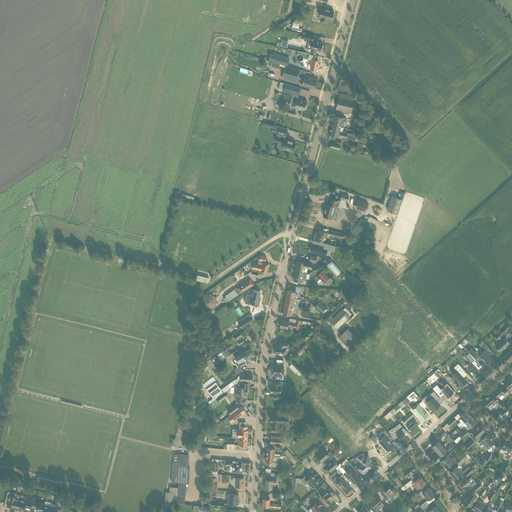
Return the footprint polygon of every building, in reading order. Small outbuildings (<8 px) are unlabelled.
[(321,7),(319,15),(322,16),(320,20),(326,22),(327,17),(332,19),(334,10),(331,9),(325,7),(325,8),(324,8),(321,7)] [(312,41),(313,36),(301,33),(300,38),(309,40),(306,52),(316,54),(316,50),(321,51),(321,49),(322,49),(323,45),(322,45),(322,43),(319,42),(319,41),(316,41),(316,42),(312,41)] [(287,66),(288,61),(284,60),(285,57),(274,54),(272,61),(285,65),(285,66),(300,70),(286,66),(287,66)] [(310,60),(309,64),(308,64),(307,68),(316,70),(318,61),(315,60),(316,55),(309,54),(307,59),(310,60)] [(283,74),(282,78),(296,83),(297,78),(303,80),(301,84),(311,87),(314,88),(316,80),(313,79),(308,78),(308,77),(299,74),(300,70),(285,66),(283,74)] [(298,108),(304,110),(307,102),(298,99),(298,98),(297,98),(298,95),(298,96),(300,88),(285,83),(283,91),(293,94),(290,102),(292,102),(290,106),(294,107),(293,107),(298,109),(298,108)] [(335,109),(340,110),(355,114),(359,98),(339,93),(335,109)] [(334,115),(331,125),(343,128),(345,118),(343,117),(339,116),(334,115)] [(343,128),(331,125),(329,134),(334,135),(338,136),(345,138),(347,133),(342,131),(343,128)] [(296,143),(291,142),(292,141),(288,140),(283,139),(284,135),(286,135),(287,129),(277,126),(277,129),(278,130),(275,141),(283,143),(282,149),(287,150),(288,149),(294,150),(294,149),(294,150),(295,150),(296,146),(295,146),(295,147),(296,143)] [(348,133),(346,139),(355,141),(357,135),(348,133)] [(386,210),(397,214),(402,199),(391,196),(386,210)] [(325,209),(323,216),(325,216),(325,217),(326,217),(332,218),(336,201),(335,200),(330,199),(329,205),(325,204),(324,209),(325,209)] [(357,199),(354,208),(365,211),(368,203),(357,199)] [(313,239),(323,241),(324,237),(326,238),(327,232),(318,230),(318,232),(315,231),(313,239)] [(309,251),(316,252),(316,253),(320,254),(322,248),(333,251),(334,246),(317,242),(317,244),(315,244),(314,245),(311,245),(309,251)] [(266,257),(261,256),(259,255),(257,264),(253,263),(252,268),(261,270),(260,271),(266,272),(269,264),(265,263),(266,257)] [(325,263),(337,274),(341,270),(329,259),(325,263)] [(293,277),(293,280),(298,281),(302,282),(303,281),(303,280),(305,273),(305,272),(303,272),(295,270),(293,277)] [(317,274),(316,275),(320,279),(324,283),(325,282),(329,286),(333,282),(321,270),(317,274)] [(241,293),(254,285),(250,278),(236,287),(241,293)] [(340,289),(337,292),(341,296),(345,299),(347,297),(340,289)] [(237,295),(233,290),(225,296),(229,301),(237,295)] [(259,298),(260,292),(252,290),(251,295),(247,294),(244,303),(250,304),(250,303),(258,305),(260,299),(259,298)] [(287,290),(286,296),(300,299),(300,296),(299,296),(300,293),(297,292),(287,290)] [(286,296),(285,302),(293,304),(297,306),(298,301),(299,301),(300,299),(286,296)] [(293,304),(285,302),(282,314),(291,315),(291,312),(296,313),(297,306),(293,304)] [(325,308),(319,302),(315,306),(322,312),(325,308)] [(329,321),(337,329),(350,317),(349,316),(352,314),(345,307),(342,309),(329,321)] [(254,319),(251,315),(249,316),(249,315),(238,323),(241,328),(254,319)] [(294,328),(298,329),(300,320),(295,319),(294,322),(289,321),(281,320),(280,327),(287,329),(288,327),(294,328)] [(494,345),(500,351),(510,343),(506,339),(510,335),(510,336),(511,334),(511,328),(509,325),(506,328),(506,329),(501,333),(503,337),(494,345)] [(338,337),(346,346),(356,337),(348,329),(338,337)] [(232,336),(236,340),(242,335),(238,331),(232,336)] [(430,337),(422,344),(427,349),(435,342),(430,337)] [(274,353),(279,354),(279,353),(288,355),(292,352),(289,349),(284,343),(280,340),(277,343),(276,345),(274,353)] [(294,351),(297,355),(307,345),(304,341),(296,349),(294,351)] [(242,352),(246,359),(253,355),(246,342),(241,345),(244,350),(242,352)] [(435,342),(427,349),(432,354),(440,347),(435,342)] [(484,350),(478,355),(483,361),(485,360),(487,363),(492,358),(489,355),(490,355),(490,354),(492,352),(485,343),(481,347),(484,350)] [(440,347),(432,354),(437,360),(444,353),(440,347)] [(470,347),(467,351),(469,353),(473,357),(477,354),(470,347)] [(224,357),(225,358),(225,357),(226,357),(230,355),(226,349),(221,352),(224,357)] [(246,359),(242,352),(235,356),(234,353),(230,355),(226,357),(228,362),(232,360),(236,358),(238,362),(235,363),(237,366),(239,366),(240,366),(244,364),(246,363),(245,361),(244,361),(244,360),(246,359)] [(358,353),(350,360),(355,365),(363,358),(358,353)] [(403,353),(401,362),(412,359),(413,355),(403,353)] [(469,353),(465,356),(472,364),(467,368),(470,371),(472,373),(473,375),(478,370),(478,369),(482,366),(473,357),(469,353)] [(220,360),(217,354),(210,359),(213,364),(220,360)] [(363,358),(355,365),(360,371),(368,363),(363,358)] [(280,374),(283,374),(283,366),(283,359),(276,359),(276,365),(272,365),(272,369),(271,369),(271,373),(271,374),(275,374),(275,378),(280,379),(280,374)] [(412,359),(401,362),(407,369),(415,362),(412,359)] [(415,362),(407,369),(410,372),(418,365),(415,362)] [(291,363),(288,366),(295,373),(298,370),(291,363)] [(368,363),(360,371),(363,374),(371,367),(368,363)] [(456,370),(452,374),(461,385),(466,381),(463,377),(464,376),(464,377),(467,374),(458,364),(454,367),(456,370)] [(418,365),(410,372),(413,375),(421,369),(418,365)] [(371,367),(363,374),(368,379),(376,372),(371,367)] [(338,373),(331,379),(334,383),(342,377),(338,373)] [(235,379),(228,384),(230,387),(231,386),(235,383),(239,382),(239,381),(240,381),(247,381),(252,381),(252,375),(247,374),(240,374),(240,375),(239,375),(237,377),(237,379),(236,379),(235,379)] [(506,385),(504,387),(509,393),(511,390),(511,380),(508,376),(503,381),(506,385)] [(342,377),(334,383),(337,387),(345,380),(342,377)] [(396,377),(391,381),(397,388),(402,384),(396,377)] [(345,380),(337,387),(341,390),(348,383),(345,380)] [(216,398),(224,392),(215,381),(206,388),(214,399),(216,398)] [(235,383),(231,386),(236,387),(236,394),(236,400),(246,400),(246,392),(248,392),(248,384),(243,383),(240,383),(240,382),(240,381),(239,381),(239,382),(235,383)] [(391,381),(388,384),(394,391),(397,388),(391,381)] [(271,385),(270,392),(280,393),(281,385),(280,385),(280,383),(273,383),(273,386),(271,385)] [(348,383),(341,390),(344,393),(351,386),(348,383)] [(388,384),(385,387),(391,394),(394,391),(388,384)] [(437,384),(433,388),(440,396),(444,393),(448,397),(453,393),(446,385),(441,389),(437,384)] [(509,393),(504,387),(501,389),(498,385),(492,390),(498,396),(501,399),(504,396),(504,397),(509,393)] [(351,386),(344,393),(347,397),(355,390),(351,386)] [(385,387),(381,390),(387,397),(391,394),(385,387)] [(316,390),(309,397),(313,401),(320,395),(316,390)] [(381,390),(377,394),(381,398),(379,401),(383,405),(386,403),(383,400),(387,397),(381,390)] [(431,397),(427,401),(434,409),(439,404),(436,400),(439,397),(433,391),(429,394),(431,397)] [(224,392),(216,398),(219,401),(227,396),(224,392),(224,393),(224,392)] [(320,395),(313,401),(317,406),(324,399),(320,395)] [(490,409),(499,401),(494,395),(491,397),(489,395),(482,400),(490,409)] [(372,398),(368,402),(374,409),(378,405),(380,408),(383,405),(379,401),(376,403),(372,398)] [(415,411),(416,412),(416,413),(416,412),(418,414),(420,417),(421,418),(421,419),(423,420),(422,419),(424,417),(424,418),(426,416),(428,414),(428,415),(429,415),(426,412),(424,410),(425,410),(424,409),(424,410),(423,409),(427,406),(427,405),(423,401),(422,400),(419,403),(418,403),(421,406),(415,411)] [(368,402),(364,405),(370,412),(374,409),(368,402)] [(227,411),(230,414),(238,408),(235,404),(227,411)] [(364,405),(360,408),(367,415),(370,412),(364,405)] [(241,406),(227,417),(231,422),(245,411),(241,406)] [(331,406),(324,413),(328,417),(335,411),(331,406)] [(360,408),(357,412),(363,419),(367,415),(360,408)] [(505,414),(507,411),(504,409),(503,409),(502,411),(501,411),(499,414),(500,415),(501,416),(497,420),(501,422),(504,418),(505,418),(507,415),(505,414)] [(457,418),(462,424),(471,416),(466,410),(457,418)] [(335,411),(328,417),(332,422),(339,415),(335,411)] [(357,412),(352,416),(359,422),(363,419),(357,412)] [(413,413),(403,422),(407,427),(407,426),(411,430),(417,424),(415,421),(417,418),(413,413)] [(270,421),(272,421),(271,428),(278,429),(279,422),(288,422),(288,415),(270,414),(270,421)] [(471,416),(462,424),(467,429),(476,421),(471,416)] [(442,428),(444,430),(450,425),(456,420),(454,417),(442,428)] [(346,423),(339,429),(343,433),(350,427),(346,423)] [(396,429),(391,433),(395,437),(397,435),(400,438),(405,434),(399,428),(402,426),(399,423),(397,425),(396,425),(394,427),(396,429)] [(476,428),(471,431),(474,435),(476,437),(481,433),(484,430),(479,424),(476,428)] [(232,436),(232,437),(239,437),(240,438),(247,438),(248,430),(247,430),(247,426),(240,425),(240,426),(240,429),(239,429),(238,429),(237,433),(236,433),(232,432),(232,436)] [(350,427),(343,433),(347,438),(354,431),(350,427)] [(383,437),(378,441),(387,450),(392,446),(392,445),(393,444),(390,440),(392,438),(393,439),(384,428),(384,429),(385,430),(380,434),(383,437)] [(454,440),(456,443),(461,438),(468,433),(465,430),(459,436),(454,440)] [(493,439),(488,433),(479,441),(487,449),(494,442),(492,440),(493,439)] [(270,443),(281,444),(282,437),(271,435),(270,443)] [(238,445),(247,446),(247,438),(240,438),(239,437),(238,445)] [(511,452),(511,444),(511,445),(511,444),(511,441),(505,438),(500,449),(507,452),(511,454),(511,452)] [(432,446),(436,451),(442,445),(438,440),(432,446)] [(449,446),(447,448),(450,451),(455,446),(452,443),(449,446)] [(351,453),(346,458),(348,460),(356,457),(361,454),(358,451),(360,448),(355,444),(348,450),(351,453)] [(442,445),(436,451),(440,455),(446,450),(442,445)] [(283,451),(295,465),(298,463),(287,449),(283,451)] [(329,460),(334,455),(332,454),(330,451),(327,453),(324,449),(317,456),(322,461),(326,457),(329,460)] [(485,455),(483,460),(484,461),(488,463),(490,458),(493,453),(492,453),(489,451),(486,456),(485,455)] [(455,459),(457,462),(465,455),(462,452),(455,459)] [(189,467),(187,467),(188,455),(177,454),(176,462),(173,461),(171,482),(178,482),(177,495),(175,495),(176,487),(170,487),(169,493),(166,492),(165,501),(168,502),(184,503),(184,499),(186,499),(186,497),(185,497),(186,483),(188,483),(189,467)] [(280,456),(274,455),(266,454),(265,461),(269,462),(269,466),(276,467),(277,460),(279,460),(280,456)] [(358,460),(359,460),(360,462),(363,462),(362,465),(359,465),(356,467),(362,474),(364,473),(365,473),(366,473),(367,471),(366,471),(371,467),(371,466),(371,464),(367,456),(365,457),(363,454),(361,454),(356,457),(358,460)] [(454,461),(448,454),(440,461),(446,468),(454,461)] [(465,455),(457,462),(460,465),(467,458),(465,455)] [(325,466),(331,472),(335,467),(337,470),(342,466),(340,463),(338,465),(333,459),(325,466)] [(241,468),(241,467),(241,464),(237,464),(237,461),(225,460),(224,464),(230,465),(229,471),(241,472),(241,471),(242,471),(242,468),(241,468)] [(403,470),(408,477),(411,475),(411,474),(416,470),(411,464),(403,470)] [(359,473),(357,471),(352,466),(348,470),(349,471),(346,474),(353,482),(355,481),(356,481),(357,480),(358,479),(358,478),(356,475),(358,473),(359,473)] [(456,466),(449,472),(455,479),(463,471),(460,468),(459,470),(456,466)] [(464,473),(466,476),(473,470),(470,467),(464,473)] [(350,485),(346,482),(345,480),(347,478),(343,473),(339,477),(341,480),(337,483),(341,488),(341,487),(344,490),(347,488),(348,488),(349,487),(349,486),(350,485)] [(307,482),(312,489),(319,483),(312,474),(309,477),(307,474),(300,480),(303,483),(305,481),(306,483),(307,482)] [(40,476),(39,480),(56,484),(57,481),(40,476)] [(393,478),(400,487),(403,485),(396,476),(393,478)] [(412,483),(417,490),(426,483),(420,476),(413,482),(412,483)] [(236,486),(243,487),(243,478),(236,477),(236,478),(234,477),(232,479),(232,482),(233,483),(236,484),(236,486)] [(471,487),(476,483),(471,477),(468,480),(465,477),(461,479),(459,481),(455,485),(461,491),(465,488),(467,486),(467,485),(468,484),(471,487)] [(265,488),(275,488),(276,480),(265,479),(265,488)] [(412,483),(413,482),(411,479),(403,485),(400,487),(401,487),(401,488),(404,486),(405,488),(412,483)] [(473,488),(476,491),(482,485),(480,483),(473,488)] [(380,492),(384,496),(389,502),(392,499),(391,497),(395,494),(392,490),(392,489),(391,489),(389,487),(385,491),(383,489),(380,492)] [(422,492),(428,500),(434,495),(429,487),(422,492)] [(335,494),(329,488),(323,494),(324,495),(321,498),(327,505),(332,501),(331,500),(333,498),(332,497),(335,494)] [(13,506),(15,497),(15,496),(12,495),(13,492),(7,491),(6,498),(9,499),(7,505),(9,505),(9,506),(12,507),(12,506),(13,506)] [(227,503),(239,504),(239,499),(238,499),(238,494),(228,493),(227,503)] [(463,501),(470,506),(477,497),(472,493),(468,497),(466,496),(463,501)] [(21,498),(18,507),(24,509),(27,500),(27,499),(27,497),(22,495),(21,498)] [(376,496),(369,502),(375,508),(382,502),(376,496)] [(21,498),(15,497),(13,506),(18,507),(21,498)] [(262,506),(280,508),(281,504),(269,503),(270,498),(263,498),(262,506)] [(31,507),(34,508),(35,502),(27,499),(27,500),(24,509),(30,510),(31,507)] [(313,511),(321,511),(324,510),(320,507),(324,504),(319,499),(310,507),(314,511),(313,511)] [(472,508),(476,511),(479,511),(485,505),(482,503),(482,502),(479,499),(472,508)] [(35,502),(34,508),(37,509),(36,511),(37,511),(42,511),(44,504),(35,502)] [(391,503),(388,505),(394,511),(395,511),(397,511),(391,503)]
